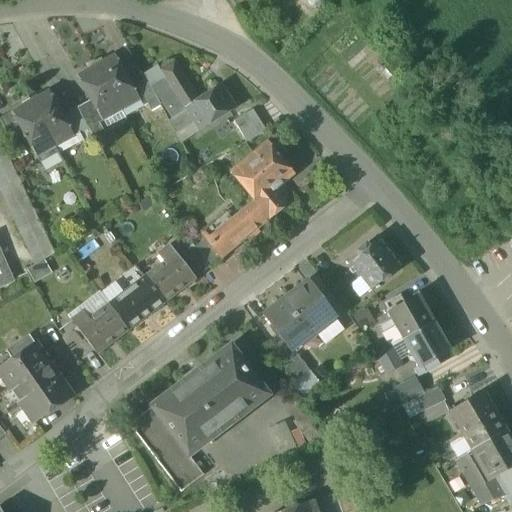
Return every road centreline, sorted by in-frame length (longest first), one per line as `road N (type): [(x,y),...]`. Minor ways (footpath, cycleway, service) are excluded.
road 1 (residential): [(374,186),(0,481)]
road 2 (residential): [(0,6),(139,13),(219,38),(374,186)]
road 3 (unknown): [(219,38),(0,139)]
road 4 (residential): [(374,186),(483,313),(511,362)]
